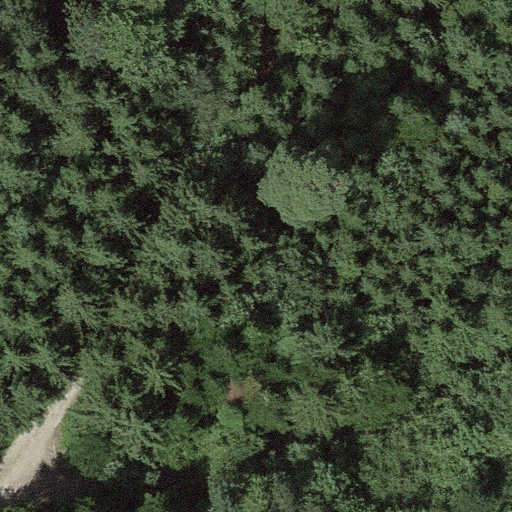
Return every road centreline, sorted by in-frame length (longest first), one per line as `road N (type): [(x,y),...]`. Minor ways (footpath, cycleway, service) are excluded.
road 1 (track): [(0,483),(62,407),(272,0)]
road 2 (track): [(511,351),(427,400),(249,464),(54,485),(0,508)]
